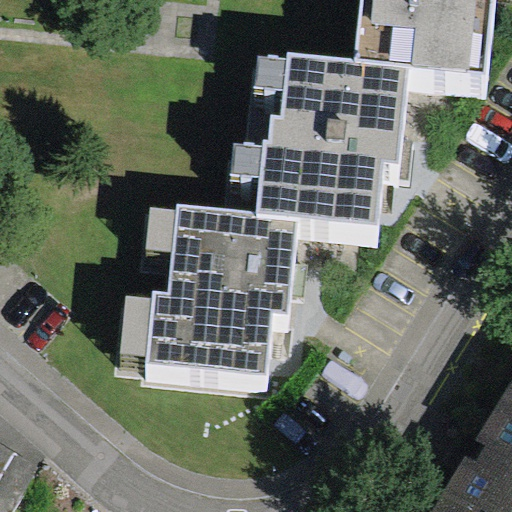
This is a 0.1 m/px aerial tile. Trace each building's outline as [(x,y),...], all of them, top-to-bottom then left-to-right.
[(348,0),(339,96),(472,109),(482,0),(348,0)] [(238,175),(232,238),(365,251),(371,187),(386,189),(394,103),(264,90),(256,177),(238,175)] [(129,315),(122,386),(251,398),(257,333),(276,334),(284,246),(164,235),(156,317),(129,315)] [(511,511),(511,419),(506,416),(448,511),(511,511)] [(0,511),(2,511),(22,481),(0,466),(0,511)]
